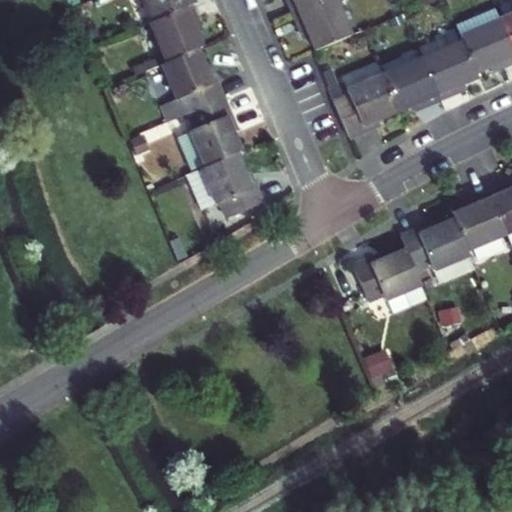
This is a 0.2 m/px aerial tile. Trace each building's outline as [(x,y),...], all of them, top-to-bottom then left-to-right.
[(144,0),(154,22),(190,7),(195,5),(192,0),(144,0)] [(286,0),(293,15),(327,0),(286,0)] [(309,39),(314,52),(351,37),(334,0),(327,0),(293,15),(301,35),(306,33),(309,39)] [(190,7),(154,22),(149,24),(166,64),(197,51),(202,49),(196,35),(193,29),(198,27),(190,7)] [(455,26),(460,38),(499,21),(494,9),(455,26)] [(511,15),(499,21),(511,51),(511,15)] [(405,24),(401,16),(390,21),(393,29),(405,24)] [(511,63),(511,51),(499,21),(460,38),(462,43),(475,74),(489,68),(495,65),(497,70),(511,63)] [(98,37),(92,22),(79,27),(86,42),(98,37)] [(475,74),(462,43),(422,59),(439,101),(459,92),(457,87),(463,85),(477,79),(475,74)] [(181,100),(212,86),(206,71),(197,51),(166,64),(161,66),(176,101),(181,100)] [(439,101),(422,59),(382,76),(397,112),(411,106),(417,104),(420,109),(439,101)] [(134,77),(158,67),(155,60),(131,70),(134,77)] [(341,78),(344,86),(346,91),(382,76),(376,63),(341,78)] [(210,69),(206,71),(212,86),(217,84),(210,69)] [(382,76),(346,91),(362,127),(377,121),(397,112),(382,76)] [(217,84),(212,86),(181,100),(187,115),(223,100),(217,84)] [(362,127),(346,91),(344,86),(329,93),(348,139),(364,132),(362,127)] [(159,110),(165,125),(187,115),(181,100),(176,101),(177,102),(159,110)] [(194,131),(226,118),(230,116),(223,100),(187,115),(194,131)] [(230,116),(226,118),(232,133),(236,131),(230,116)] [(232,133),(226,118),(194,131),(190,133),(190,134),(204,166),(205,168),(236,155),(241,153),(232,133)] [(364,132),(380,126),(377,121),(362,127),(364,132)] [(191,172),(204,166),(190,134),(177,139),(191,172)] [(135,155),(149,150),(143,136),(129,142),(135,155)] [(200,170),(215,205),(215,206),(220,204),(251,191),(245,175),(236,155),(205,168),(200,170)] [(215,205),(200,170),(186,177),(201,211),(215,205)] [(249,173),(245,175),(251,191),(256,189),(249,173)] [(178,187),(176,181),(156,190),(158,195),(178,187)] [(511,189),(511,190),(509,185),(489,194),(506,235),(511,232),(511,189)] [(256,189),(251,191),(220,204),(226,220),(262,205),(256,189)] [(471,207),(465,210),(451,216),(453,221),(466,252),(506,235),(489,194),(469,202),(471,207)] [(433,229),(417,236),(431,267),(433,272),(468,257),(466,252),(453,221),(433,229)] [(431,224),(415,231),(417,236),(433,229),(431,224)] [(415,273),(431,267),(417,236),(415,231),(400,237),(405,251),(415,273)] [(177,261),(187,257),(179,238),(169,243),(177,261)] [(385,259),(370,266),(383,297),(385,302),(421,287),(415,273),(405,251),(385,259)] [(383,254),(368,261),(370,266),(385,259),(383,254)] [(474,270),(468,257),(433,272),(439,285),(474,270)] [(383,297),(370,266),(368,261),(352,268),(367,303),(383,297)] [(442,328),(461,324),(458,309),(439,312),(442,328)] [(393,371),(385,351),(363,360),(371,379),(393,371)]
